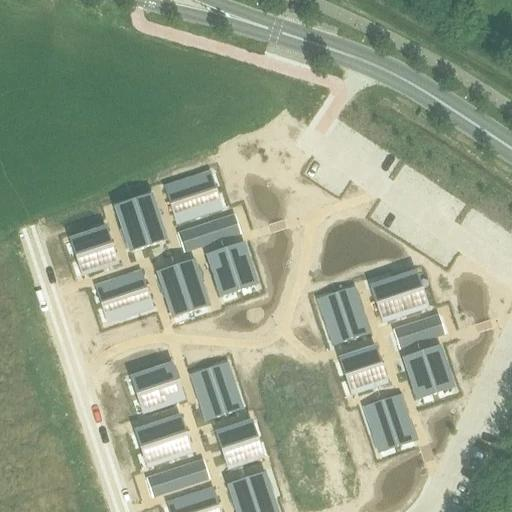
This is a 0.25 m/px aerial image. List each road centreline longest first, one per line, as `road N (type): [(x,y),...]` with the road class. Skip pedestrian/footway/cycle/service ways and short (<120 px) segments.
road 1 (residential): [(118,511),(29,231)]
road 2 (secondary): [(367,62),(179,0)]
road 3 (residential): [(511,351),(427,511)]
road 4 (secondary): [(511,149),(367,62)]
